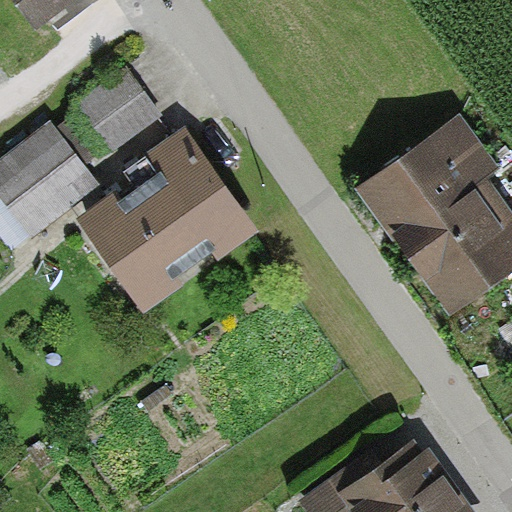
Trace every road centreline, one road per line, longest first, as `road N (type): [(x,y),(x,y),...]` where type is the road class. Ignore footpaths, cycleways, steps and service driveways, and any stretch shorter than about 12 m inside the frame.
road 1 (residential): [(511,478),(162,0)]
road 2 (track): [(0,102),(135,0)]
